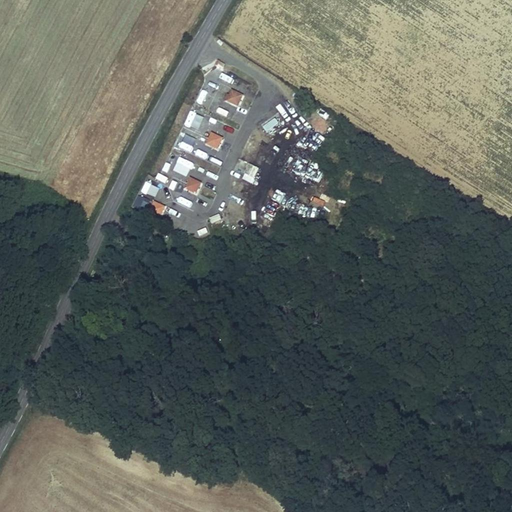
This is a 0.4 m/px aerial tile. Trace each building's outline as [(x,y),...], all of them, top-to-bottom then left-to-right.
[(231,74),(229,79),(240,82),(242,77),(231,74)] [(210,108),(214,98),(200,92),(196,102),(210,108)] [(234,98),(231,97),(229,102),(237,106),(242,97),(236,94),(234,98)] [(183,125),(193,129),(200,112),(191,108),(183,125)] [(282,131),(275,121),(262,129),(269,139),(282,131)] [(177,141),(183,142),(187,132),(181,130),(177,141)] [(210,146),(215,136),(211,135),(207,144),(210,146)] [(188,144),(200,148),(203,141),(191,136),(188,144)] [(216,149),(221,139),(215,136),(210,146),(216,149)] [(187,145),(185,150),(197,154),(199,149),(187,145)] [(250,175),(254,165),(239,159),(235,170),(250,175)] [(188,190),(193,181),(189,179),(184,188),(188,190)] [(194,193),(198,184),(193,181),(188,190),(194,193)] [(162,202),(164,196),(155,192),(153,198),(162,202)] [(179,195),(176,200),(189,206),(191,200),(179,195)] [(162,207),(152,202),(151,206),(160,211),(162,207)] [(157,217),(160,211),(151,206),(148,212),(157,217)]
